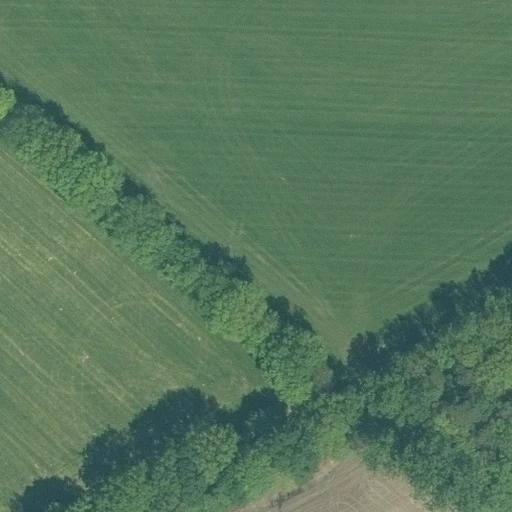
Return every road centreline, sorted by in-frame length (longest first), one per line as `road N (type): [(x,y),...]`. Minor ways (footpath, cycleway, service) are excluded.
road 1 (unclassified): [(152,511),(511,298)]
road 2 (track): [(498,511),(355,392)]
